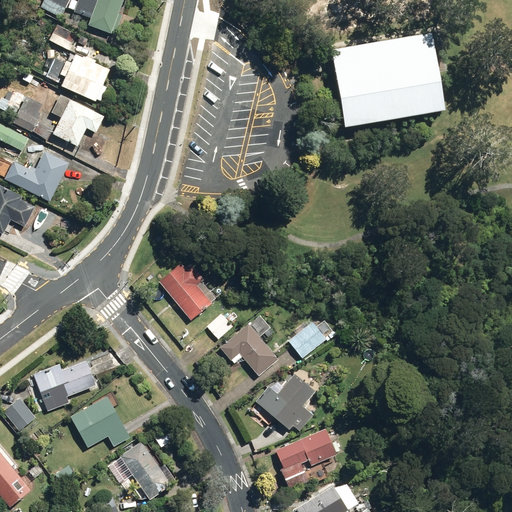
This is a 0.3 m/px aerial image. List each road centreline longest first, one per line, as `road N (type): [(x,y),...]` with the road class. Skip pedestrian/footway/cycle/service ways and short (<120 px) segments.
road 1 (residential): [(184,0),(138,202),(113,246),(86,272)]
road 2 (residential): [(242,511),(190,399),(86,272)]
